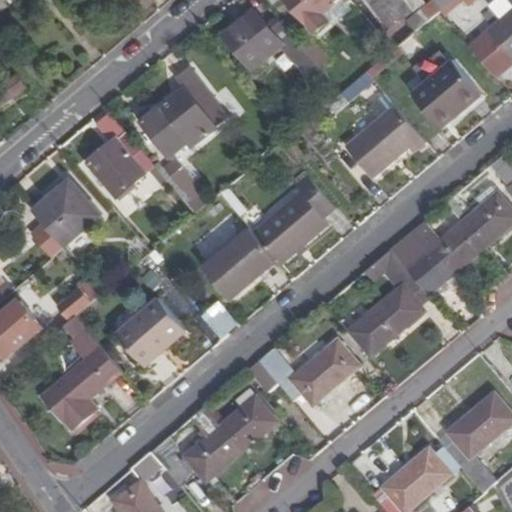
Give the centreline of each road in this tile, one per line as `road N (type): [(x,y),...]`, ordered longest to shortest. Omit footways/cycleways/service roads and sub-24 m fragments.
road 1 (residential): [(56,506),(511,125)]
road 2 (residential): [(272,511),(511,310)]
road 3 (residential): [(199,0),(0,169)]
